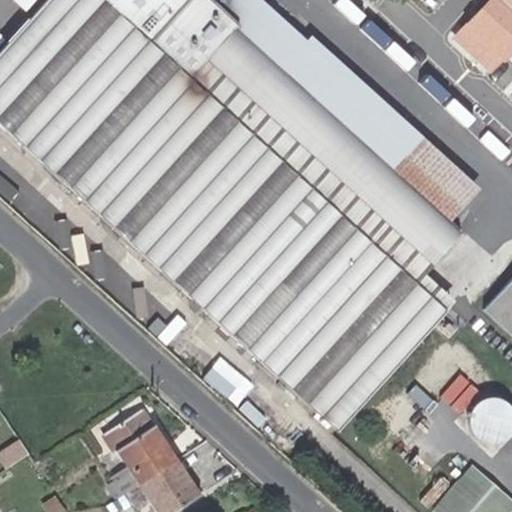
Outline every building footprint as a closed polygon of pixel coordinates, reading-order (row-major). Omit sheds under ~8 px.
[(46,0),(0,50),(0,126),(316,413),(312,417),(325,430),(330,425),(334,430),(441,313),(151,48),(170,27),(195,0),(46,0)] [(202,0),(195,0),(170,27),(458,294),(485,264),(453,234),(211,8),(202,0)] [(218,0),(211,8),(453,234),(485,201),(267,0),(218,0)] [(511,0),(484,0),(452,34),(496,75),(511,58),(511,0)] [(170,27),(151,48),(441,313),(458,294),(170,27)] [(511,274),(478,311),(511,341),(511,274)] [(158,337),(187,362),(207,340),(177,314),(158,337)] [(215,355),(200,377),(237,401),(251,378),(215,355)] [(458,416),(492,449),(511,428),(511,412),(486,387),(458,416)] [(138,483),(173,461),(140,411),(102,435),(113,451),(115,449),(129,469),(110,483),(118,496),(138,483)] [(169,511),(196,496),(173,461),(138,483),(158,511),(169,511)] [(431,508),(435,511),(506,511),(511,506),(511,497),(470,462),(431,508)] [(42,504),(46,511),(63,511),(66,510),(56,496),(42,504)]
